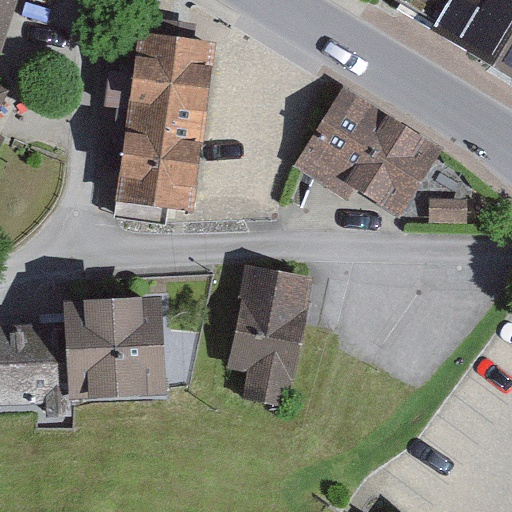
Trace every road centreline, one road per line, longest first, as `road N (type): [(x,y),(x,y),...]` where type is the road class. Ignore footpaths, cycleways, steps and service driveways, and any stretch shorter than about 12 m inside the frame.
road 1 (residential): [(511,247),(299,247),(68,261),(0,277)]
road 2 (secondary): [(511,154),(271,0)]
